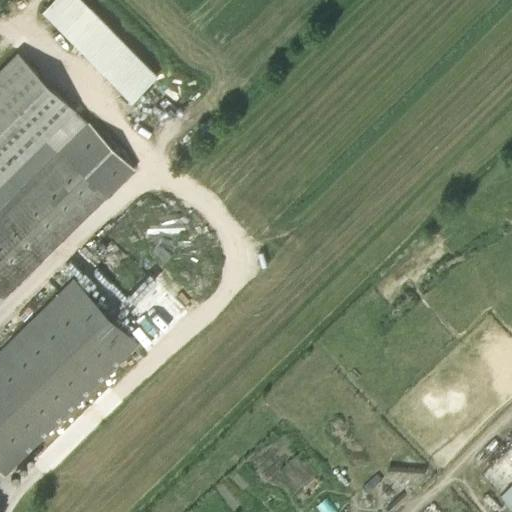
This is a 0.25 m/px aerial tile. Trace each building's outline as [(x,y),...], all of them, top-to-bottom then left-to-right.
[(158,70),(88,0),(43,0),(40,4),(131,97),(158,70)] [(0,181),(75,110),(19,52),(0,69),(0,181)] [(133,170),(89,124),(61,150),(0,209),(0,292),(3,295),(133,170)] [(67,284),(0,348),(0,468),(4,472),(131,349),(67,284)] [(511,482),(500,495),(511,506),(511,482)]
